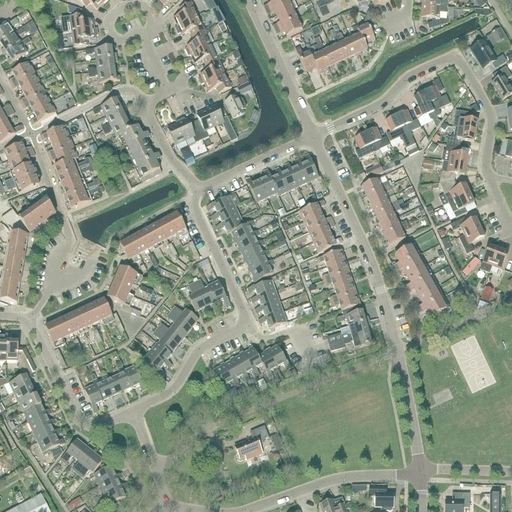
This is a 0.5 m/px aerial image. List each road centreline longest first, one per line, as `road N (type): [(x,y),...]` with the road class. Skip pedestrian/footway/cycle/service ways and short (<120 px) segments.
road 1 (residential): [(488,177),(492,119),(464,63),(453,57),(407,78),(388,101),(312,137)]
road 2 (residential): [(197,188),(193,205),(244,324),(199,349),(166,395),(130,411)]
road 3 (residential): [(397,351),(371,261),(312,137)]
road 4 (residential): [(28,321),(64,266),(70,236),(30,134)]
road 5 (residential): [(245,511),(338,479),(420,471)]
road 6 (residential): [(130,411),(96,428),(81,424),(28,321)]
road 7 (residential): [(312,137),(248,0)]
road 8 (residential): [(30,134),(117,90),(129,88),(142,105)]
road 9 (residential): [(312,137),(197,188)]
road 10 (unclassified): [(511,300),(397,351)]
road 11 (residential): [(420,471),(397,351)]
